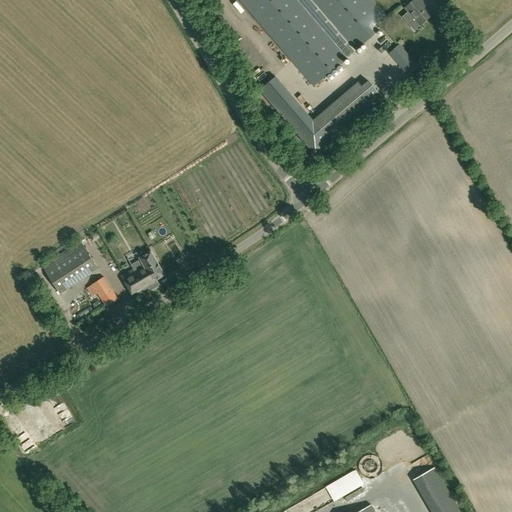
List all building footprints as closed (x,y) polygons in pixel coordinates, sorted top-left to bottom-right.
[(298,0),(240,0),(314,86),(348,58),(298,0)] [(369,0),(311,0),(355,51),(389,22),(369,0)] [(409,12),(403,17),(409,24),(415,19),(420,25),(421,25),(434,14),(421,0),(414,0),(413,1),(407,6),(406,8),(409,12)] [(399,44),(390,52),(394,57),(403,49),(399,44)] [(244,53),(239,57),(252,73),(257,69),(244,53)] [(415,63),(406,70),(410,75),(419,67),(415,63)] [(300,105),(284,119),(317,156),(378,104),(362,86),(359,82),(313,121),(300,105)] [(43,266),(61,293),(99,268),(81,241),(43,266)] [(151,290),(151,291),(160,286),(157,280),(165,275),(151,251),(140,258),(141,260),(132,265),(134,269),(122,276),(131,292),(135,299),(151,290)] [(119,299),(104,277),(93,285),(107,307),(119,299)] [(98,296),(93,299),(99,308),(104,305),(98,296)] [(460,511),(435,467),(414,480),(432,511),(460,511)]
